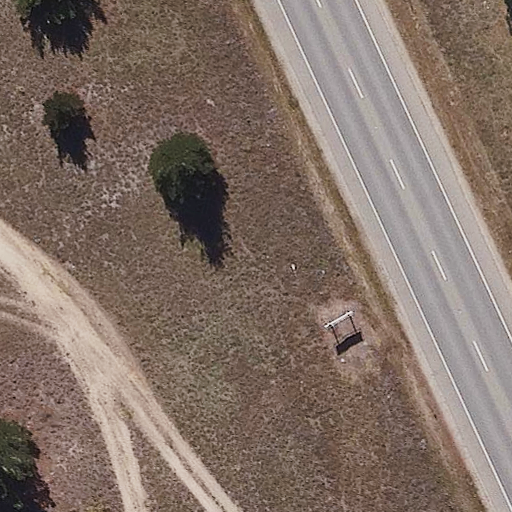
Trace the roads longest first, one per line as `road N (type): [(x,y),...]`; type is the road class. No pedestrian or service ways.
road 1 (primary): [(313,0),(511,444)]
road 2 (track): [(0,242),(103,348),(229,511)]
road 3 (track): [(103,348),(138,511)]
